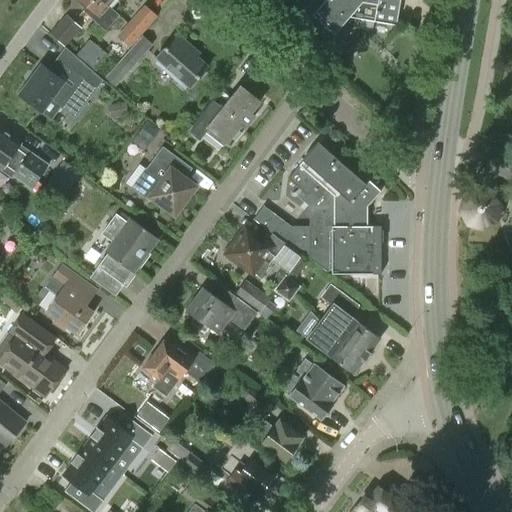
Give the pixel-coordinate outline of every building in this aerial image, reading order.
[(93,0),(87,7),(83,11),(106,32),(119,16),(108,7),(114,0),(93,0)] [(395,27),(399,0),(325,0),(323,3),(331,10),(318,24),(333,37),(348,19),(395,27)] [(157,17),(144,6),(128,24),(116,37),(129,48),(157,17)] [(82,28),(67,15),(50,35),(64,48),(82,28)] [(188,50),(191,47),(177,35),(156,58),(190,88),(208,68),(188,50)] [(153,45),(143,36),(120,62),(130,71),(153,45)] [(93,67),(105,52),(89,40),(77,55),(93,67)] [(19,95),(42,112),(50,100),(75,119),(97,89),(93,86),(63,64),(55,75),(41,65),(19,95)] [(259,103),(240,88),(225,106),(214,98),(188,132),(199,141),(210,127),(228,142),(240,127),(244,130),(254,118),(250,115),(259,103)] [(109,106),(111,117),(127,114),(125,103),(109,106)] [(158,132),(146,123),(140,131),(152,139),(158,132)] [(0,132),(0,166),(4,169),(1,173),(11,180),(14,176),(33,189),(49,167),(19,146),(21,144),(11,136),(9,138),(0,132)] [(319,144),(288,178),(299,188),(294,193),(298,196),(310,207),(310,226),(291,227),(263,206),(253,220),(300,255),(310,254),(310,259),(331,274),(381,274),(381,227),(367,227),(367,207),(381,192),(369,181),(364,187),(319,144)] [(170,154),(161,148),(144,171),(150,175),(137,192),(149,200),(151,198),(173,214),(193,188),(183,181),(191,169),(170,154)] [(82,175),(63,161),(56,171),(45,186),(64,200),(82,175)] [(478,190),(465,197),(461,211),(463,215),(468,223),(482,227),(495,221),(498,207),(492,194),(478,190)] [(105,254),(107,255),(98,269),(127,289),(137,275),(146,262),(143,260),(158,240),(130,220),(127,224),(115,215),(100,235),(113,244),(105,254)] [(260,277),(269,265),(271,262),(289,275),(302,257),(272,235),(266,243),(247,229),(228,253),(260,277)] [(91,302),(97,293),(61,268),(54,277),(65,285),(45,313),(55,320),(53,323),(66,332),(68,329),(78,336),(93,314),(85,309),(91,302)] [(284,276),(280,282),(294,294),(300,287),(284,276)] [(234,295),(258,313),(267,302),(269,299),(245,281),(234,295)] [(288,302),(294,294),(280,282),(273,291),(288,302)] [(367,356),(380,339),(351,317),(359,306),(330,285),(321,297),(332,305),(321,319),(329,327),(367,356)] [(257,313),(221,288),(215,296),(204,287),(187,311),(195,317),(191,323),(206,334),(210,328),(218,334),(229,320),(244,331),(257,313)] [(275,308),(267,302),(258,313),(258,315),(266,321),(275,308)] [(43,356),(55,340),(23,316),(11,334),(17,338),(0,360),(0,363),(21,380),(24,376),(48,394),(64,372),(43,356)] [(321,319),(306,339),(314,345),(353,375),(367,356),(329,327),(321,319)] [(263,321),(253,336),(265,344),(276,352),(286,338),(263,321)] [(199,352),(194,359),(166,338),(144,368),(160,379),(154,388),(167,397),(185,372),(202,385),(216,366),(199,352)] [(342,387),(305,360),(281,391),(320,419),(331,404),(330,403),(342,387)] [(0,444),(5,448),(26,423),(0,401),(0,392),(6,386),(0,381),(0,444)] [(178,389),(190,398),(194,392),(182,384),(178,389)] [(252,388),(243,400),(266,417),(275,404),(252,388)] [(147,406),(140,416),(159,431),(167,421),(147,406)] [(86,447),(111,466),(132,439),(142,446),(150,434),(123,414),(115,424),(107,418),(99,430),(97,428),(96,429),(97,430),(92,437),(91,436),(90,437),(92,438),(86,447)] [(280,421),(273,429),(265,423),(255,436),(287,460),(297,447),(297,446),(303,438),(280,421)] [(259,498),(275,476),(241,450),(246,444),(230,432),(224,440),(233,447),(227,455),(230,457),(221,469),(259,498)] [(111,466),(86,447),(79,456),(77,454),(77,456),(72,463),(72,462),(71,463),(72,465),(64,476),(72,482),(64,493),(89,511),(91,511),(100,501),(90,494),(111,466)] [(161,448),(154,458),(170,469),(177,460),(161,448)] [(201,478),(209,467),(189,453),(181,464),(201,478)] [(46,484),(33,501),(47,511),(51,511),(62,497),(46,484)] [(206,511),(214,501),(191,484),(183,496),(194,504),(188,511),(206,511)] [(410,511),(391,498),(393,495),(382,487),(380,490),(378,488),(368,501),(364,498),(353,511),(410,511)]
